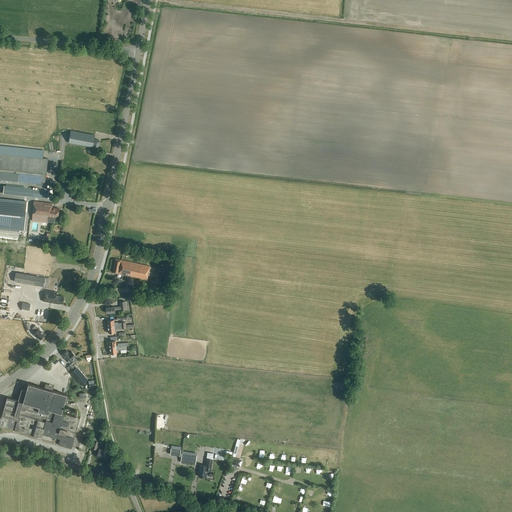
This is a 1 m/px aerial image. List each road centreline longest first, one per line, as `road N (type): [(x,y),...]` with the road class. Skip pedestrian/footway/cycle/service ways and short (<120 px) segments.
road 1 (tertiary): [(79,302),(98,249),(137,51)]
road 2 (unclassified): [(137,51),(0,37)]
road 3 (tertiary): [(127,481),(43,455),(0,454)]
